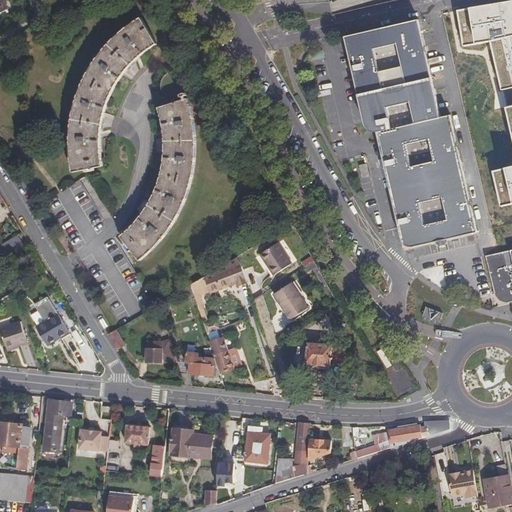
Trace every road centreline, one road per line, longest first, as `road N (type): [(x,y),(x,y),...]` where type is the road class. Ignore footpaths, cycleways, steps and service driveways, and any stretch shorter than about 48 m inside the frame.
road 1 (tertiary): [(188,0),(370,298)]
road 2 (tertiary): [(120,391),(344,415),(397,415),(452,397)]
road 3 (residential): [(394,313),(395,275),(345,217),(251,44)]
road 4 (residential): [(473,415),(458,434),(224,511)]
road 5 (residential): [(0,177),(121,377),(120,391)]
road 6 (residential): [(251,44),(456,0)]
road 7 (unknown): [(292,410),(252,287)]
road 8 (tertiary): [(0,379),(120,391)]
